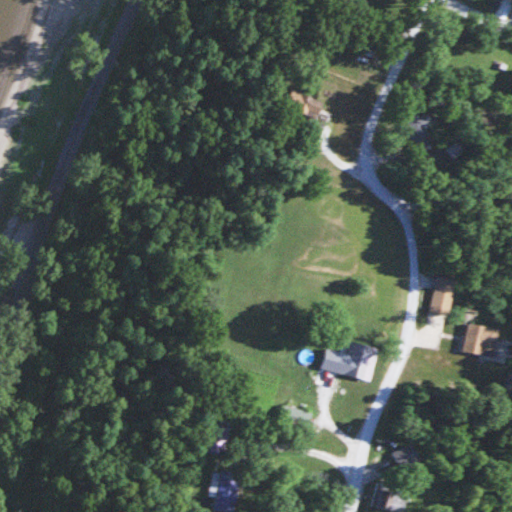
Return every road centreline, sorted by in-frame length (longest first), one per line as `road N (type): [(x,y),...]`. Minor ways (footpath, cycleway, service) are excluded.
road 1 (tertiary): [(0,396),(55,186),(132,0)]
road 2 (residential): [(345,511),(363,431),(403,339),(409,304),(392,201)]
road 3 (residential): [(392,201),(362,182),(360,146),(420,0)]
road 4 (residential): [(392,201),(473,194),(511,159)]
